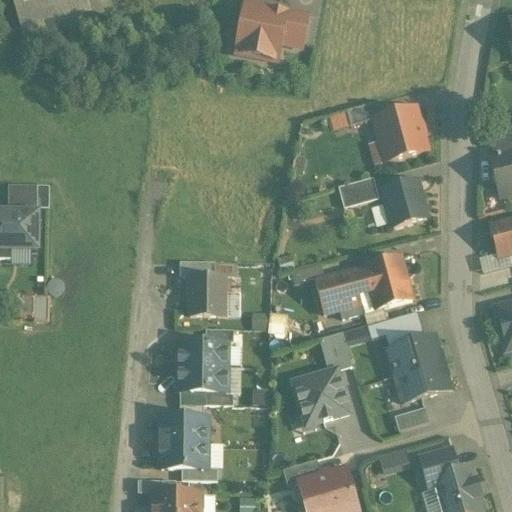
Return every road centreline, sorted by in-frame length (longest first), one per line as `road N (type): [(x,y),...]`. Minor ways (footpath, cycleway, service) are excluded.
road 1 (residential): [(481,0),(461,100),(459,307),(511,496)]
road 2 (residential): [(116,511),(154,195)]
